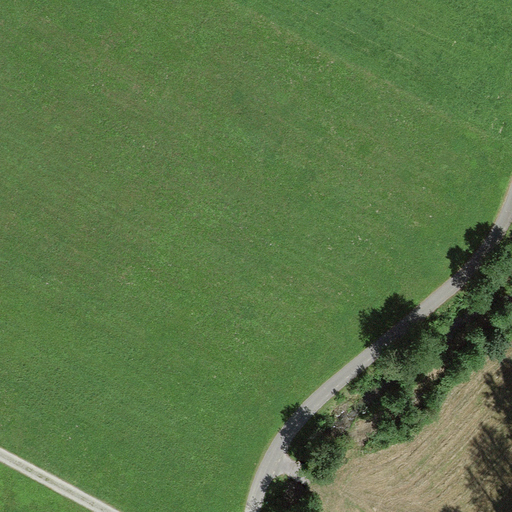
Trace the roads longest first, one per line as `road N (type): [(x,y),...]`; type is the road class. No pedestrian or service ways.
road 1 (track): [(248,511),(258,471),(302,408),(466,271),(503,220),(511,189)]
road 2 (track): [(0,454),(106,511)]
